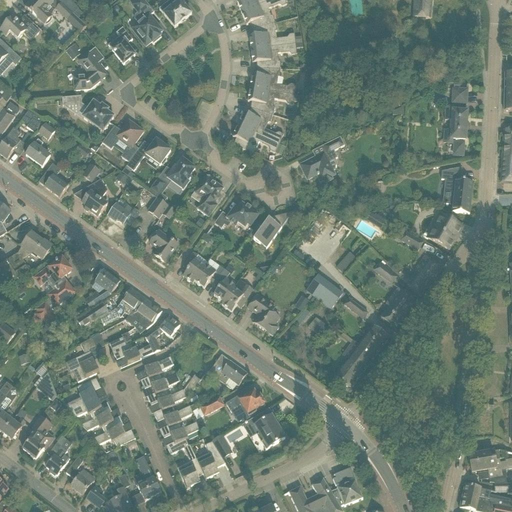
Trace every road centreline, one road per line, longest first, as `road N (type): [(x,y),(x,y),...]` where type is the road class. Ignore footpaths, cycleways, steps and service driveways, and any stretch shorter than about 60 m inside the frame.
road 1 (tertiary): [(343,425),(0,176)]
road 2 (residential): [(442,511),(483,236)]
road 3 (residential): [(483,236),(496,0)]
road 4 (residential): [(483,236),(343,425)]
road 5 (residential): [(199,143),(129,102),(126,89),(214,19)]
road 6 (residential): [(197,511),(309,459),(343,425)]
road 7 (residential): [(182,511),(122,375)]
road 8 (residential): [(199,143),(225,70),(214,19)]
